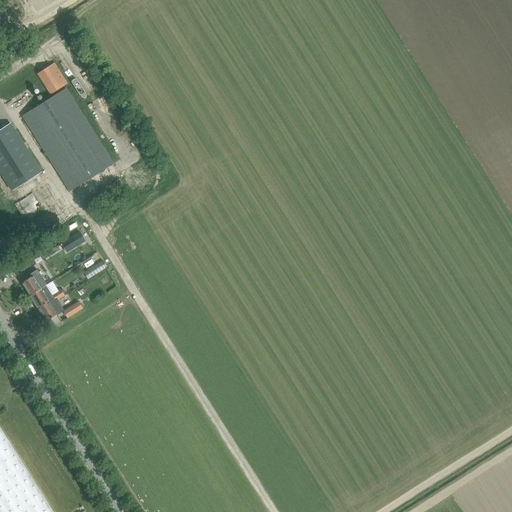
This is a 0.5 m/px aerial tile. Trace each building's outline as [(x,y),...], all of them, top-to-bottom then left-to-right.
[(54,63),(37,74),(50,95),(67,84),(54,63)] [(65,89),(22,116),(69,191),(113,164),(65,89)] [(0,173),(11,191),(40,172),(10,124),(0,130),(0,173)] [(24,194),(38,187),(34,180),(20,188),(24,194)] [(65,238),(70,246),(85,237),(80,228),(65,238)] [(90,274),(106,267),(102,259),(87,267),(90,274)] [(45,286),(47,285),(37,270),(30,274),(31,277),(21,283),(29,296),(45,286)] [(53,298),(51,295),(51,296),(45,286),(29,296),(37,309),(53,298)] [(60,298),(64,295),(60,290),(56,292),(60,298)] [(55,301),(60,298),(56,292),(51,295),(53,298),(37,309),(45,322),(56,315),(56,316),(62,312),(55,301)] [(71,307),(75,313),(82,308),(78,302),(71,307)] [(52,511),(0,429),(0,511),(52,511)]
